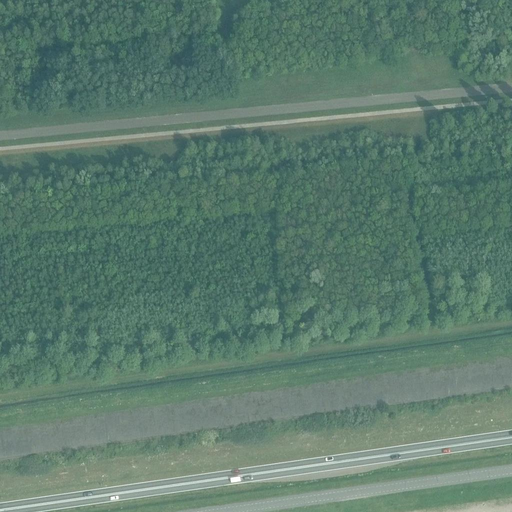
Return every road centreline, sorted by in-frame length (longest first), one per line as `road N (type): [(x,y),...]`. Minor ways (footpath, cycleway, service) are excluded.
road 1 (trunk): [(0,510),(511,437)]
road 2 (unclassified): [(0,134),(511,87)]
road 3 (unclassified): [(216,511),(511,470)]
